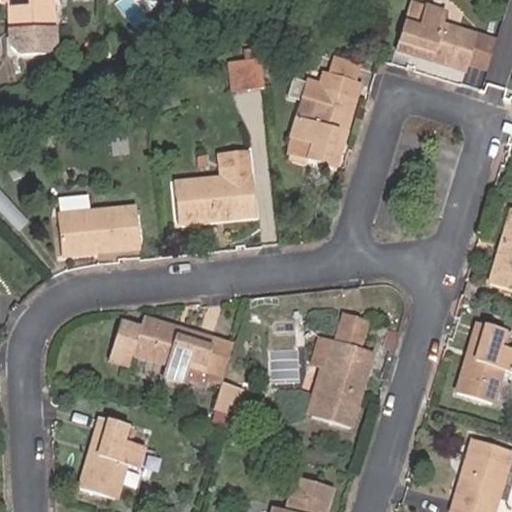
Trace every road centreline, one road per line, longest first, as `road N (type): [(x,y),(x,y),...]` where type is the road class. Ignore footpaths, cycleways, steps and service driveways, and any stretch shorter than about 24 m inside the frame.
road 1 (residential): [(348,258),(103,297),(58,332),(45,385),(51,511)]
road 2 (residential): [(453,270),(496,119),(402,91),(348,258)]
road 3 (residential): [(383,511),(453,270)]
